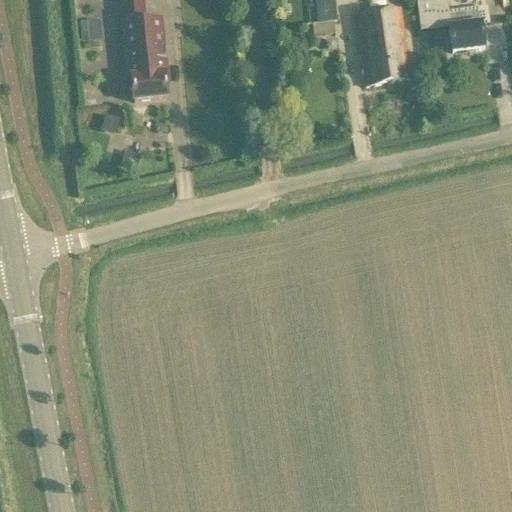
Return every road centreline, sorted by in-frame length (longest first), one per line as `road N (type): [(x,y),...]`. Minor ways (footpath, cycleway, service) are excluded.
road 1 (unclassified): [(11,255),(511,136)]
road 2 (tertiary): [(11,255),(61,511)]
